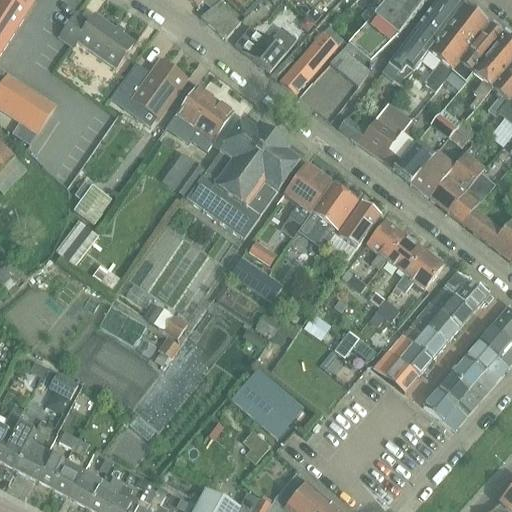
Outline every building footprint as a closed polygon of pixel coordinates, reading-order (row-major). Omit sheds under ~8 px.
[(25,0),(0,0),(0,114),(19,127),(12,138),(29,149),(36,138),(53,112),(7,81),(5,84),(0,80),(0,58),(34,6),(25,0)] [(201,4),(204,0),(185,0),(197,9),(201,4)] [(204,0),(201,4),(212,13),(220,5),(226,0),(204,0)] [(390,0),(367,26),(348,47),(355,54),(370,65),(397,38),(398,38),(426,0),(390,0)] [(360,20),(367,26),(390,0),(371,0),(378,6),(375,9),(373,6),(360,20)] [(452,0),(439,0),(382,75),(402,90),(420,66),(419,65),(426,56),(463,8),(452,0)] [(200,22),(225,43),(239,26),(231,20),(231,14),(220,5),(212,13),(200,22)] [(439,65),(422,87),(434,96),(441,87),(451,75),(488,28),(483,24),(472,15),(463,8),(426,56),(439,65)] [(76,17),(58,42),(72,52),(76,46),(114,74),(133,48),(94,20),(89,27),(76,17)] [(306,19),(301,24),(302,31),(307,35),(315,26),(306,19)] [(451,75),(441,87),(455,98),(465,86),(472,77),(503,40),(488,28),(451,75)] [(234,49),(247,60),(268,77),(295,44),(280,32),(268,46),(249,31),(234,49)] [(332,46),(337,40),(327,31),(322,38),(332,46)] [(322,38),(309,52),(325,64),(342,44),(337,40),(332,46),(322,38)] [(511,46),(503,40),(472,77),(482,85),(472,97),(476,100),(468,110),(473,114),(490,92),(490,91),(511,64),(511,46)] [(328,68),(356,91),(367,77),(368,77),(368,74),(350,59),(355,54),(348,47),(328,68)] [(309,52),(279,87),(295,99),(325,64),(309,52)] [(511,64),(490,91),(490,92),(499,99),(486,113),(494,120),(498,116),(499,116),(511,100),(511,64)] [(135,67),(116,94),(156,122),(158,123),(185,85),(159,66),(151,78),(135,67)] [(195,92),(166,133),(160,143),(176,154),(182,144),(188,148),(197,135),(205,141),(199,150),(207,156),(233,118),(195,92)] [(511,100),(499,116),(511,127),(511,100)] [(370,130),(358,149),(381,167),(401,139),(411,125),(388,108),(370,130)] [(430,127),(449,142),(455,134),(457,132),(438,117),(430,127)] [(337,133),(358,149),(370,130),(362,123),(357,130),(346,121),(337,133)] [(201,180),(185,202),(243,244),(259,221),(258,220),(276,196),(277,196),(300,165),(287,156),(290,152),(258,128),(255,132),(242,123),(219,155),(220,156),(202,181),(201,180)] [(455,134),(467,144),(474,135),(462,125),(457,132),(455,134)] [(461,151),(467,144),(455,134),(449,142),(461,151)] [(401,139),(381,167),(394,176),(414,148),(401,139)] [(414,148),(394,176),(410,189),(433,160),(416,145),(414,148)] [(0,176),(13,163),(0,149),(0,176)] [(433,160),(410,189),(429,203),(452,171),(453,170),(436,157),(433,160)] [(452,171),(429,203),(448,218),(483,172),(464,157),(453,171),(453,170),(452,171)] [(13,163),(0,176),(0,196),(2,198),(25,174),(13,163)] [(193,165),(172,193),(184,202),(204,174),(193,165)] [(306,169),(284,200),(296,209),(288,220),(301,230),(331,187),(306,169)] [(483,172),(448,218),(462,228),(473,215),(473,214),(498,185),(483,172)] [(301,230),(297,235),(324,254),(335,238),(337,235),(338,236),(359,206),(331,187),(301,230)] [(92,189),(74,214),(93,228),(111,204),(92,189)] [(338,236),(337,235),(335,238),(356,253),(379,220),(359,206),(338,236)] [(462,228),(490,250),(502,236),(482,221),(483,219),(476,214),(474,215),(473,215),(462,228)] [(78,224),(55,255),(74,270),(98,238),(78,224)] [(511,224),(502,236),(490,250),(511,267),(511,224)] [(385,264),(404,241),(384,225),(366,249),(377,258),(370,267),(378,273),(385,264)] [(404,241),(385,264),(404,279),(423,255),(404,241)] [(249,257),(269,269),(276,258),(256,245),(249,257)] [(423,255),(404,279),(392,295),(398,300),(401,296),(403,298),(413,286),(424,294),(442,270),(423,255)] [(241,262),(230,279),(256,296),(267,279),(241,262)] [(456,288),(450,295),(472,315),(488,298),(456,275),(450,282),(456,288)] [(430,306),(459,331),(472,315),(450,295),(449,296),(447,293),(450,290),(446,287),(430,306)] [(384,304),(375,297),(369,304),(379,311),(384,304)] [(339,304),(333,312),(340,318),(346,310),(339,304)] [(400,315),(385,304),(376,316),(391,327),(400,315)] [(152,306),(144,319),(154,326),(162,313),(152,306)] [(416,322),(444,347),(459,331),(430,306),(427,310),(416,322)] [(493,329),(511,344),(511,314),(507,311),(493,329)] [(154,326),(177,341),(186,327),(163,312),(162,313),(154,326)] [(331,330),(313,318),(303,332),(321,345),(331,330)] [(277,330),(261,320),(254,330),(270,341),(277,330)] [(402,338),(430,364),(444,347),(416,322),(402,338)] [(479,345),(508,370),(511,364),(511,344),(493,329),(479,345)] [(388,354),(417,379),(430,364),(402,338),(388,354)] [(359,344),(352,352),(368,365),(375,357),(359,344)] [(342,345),(334,355),(344,363),(351,353),(342,345)] [(465,361),(494,386),(508,370),(479,345),(465,361)] [(373,373),(403,395),(417,379),(388,354),(373,373)] [(451,377),(480,402),(494,386),(465,361),(451,377)] [(327,362),(322,369),(327,372),(332,366),(327,362)] [(256,374),(230,403),(261,430),(287,401),(256,374)] [(438,393),(467,418),(480,402),(451,377),(438,393)] [(56,378),(49,392),(55,395),(70,403),(77,389),(56,378)] [(423,411),(453,434),(467,418),(438,393),(423,411)] [(55,395),(47,410),(62,418),(70,403),(55,395)] [(0,429),(0,454),(16,424),(18,420),(9,416),(1,431),(0,429)] [(16,424),(0,454),(0,465),(14,472),(28,445),(29,446),(36,434),(16,424)] [(28,445),(14,472),(32,482),(46,455),(29,446),(28,445)] [(46,455),(32,482),(50,492),(65,465),(46,455)] [(65,465),(50,492),(69,502),(83,474),(65,465)] [(83,474),(69,502),(86,511),(101,484),(83,474)] [(283,493),(273,505),(281,511),(334,511),(306,487),(296,478),(283,493)] [(141,480),(137,488),(144,492),(148,484),(141,480)] [(101,484),(86,511),(88,511),(108,511),(122,487),(113,482),(109,488),(101,484)] [(122,487),(108,511),(133,511),(138,503),(129,498),(132,494),(123,489),(124,487),(122,487)] [(138,503),(133,511),(156,511),(158,509),(157,509),(162,500),(166,494),(158,490),(154,496),(147,508),(138,503)] [(503,511),(511,511),(511,492),(499,507),(499,508),(503,511)] [(198,504),(193,511),(267,511),(269,509),(258,504),(246,497),(238,511),(204,493),(198,504)]
